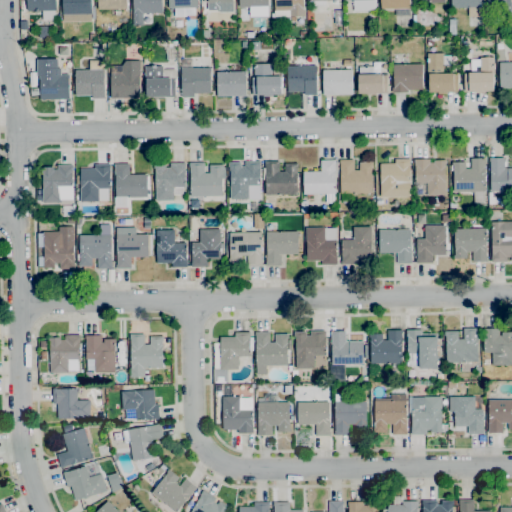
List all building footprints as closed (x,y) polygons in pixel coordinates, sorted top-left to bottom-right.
[(42,19),(42,11),(27,11),(26,0),(56,0),(56,10),(54,10),(54,19),(42,19)] [(62,21),(62,0),(91,0),(91,14),(90,14),(90,21),(62,21)] [(98,9),(97,0),(126,0),(126,9),(98,9)] [(142,25),(133,25),(132,0),(161,0),(161,12),(142,13),(142,25)] [(194,17),(174,17),(174,8),(168,8),(168,0),(197,0),(198,7),(194,7),(194,17)] [(208,10),(208,2),(203,2),(203,0),(232,0),(233,12),(218,12),(218,10),(208,10)] [(249,17),(249,7),(239,7),(238,0),(268,0),(268,7),(267,7),(267,17),(249,17)] [(289,18),(274,18),(274,0),(304,0),(304,16),(289,16),(289,18)] [(353,11),(353,0),(375,0),(375,10),(353,11)] [(380,9),(380,0),(409,0),(409,8),(380,9)] [(451,8),(451,0),(480,0),(480,7),(451,8)] [(511,15),(504,16),(503,2),(486,3),(486,0),(511,0),(511,15)] [(448,35),(448,19),(457,19),(457,35),(448,35)] [(20,29),(19,21),(27,20),(27,29),(20,29)] [(38,37),(38,26),(47,26),(50,28),(50,37),(38,37)] [(202,38),(202,30),(209,30),(209,31),(216,31),(216,35),(209,35),(209,37),(202,38)] [(424,44),(424,39),(433,38),(433,36),(438,36),(438,40),(433,40),(433,43),(424,44)] [(250,49),(250,42),(259,41),(259,49),(250,49)] [(437,94),(437,92),(429,92),(429,74),(427,75),(426,53),(442,53),(442,55),(450,55),(450,65),(442,66),(442,73),(458,72),(458,91),(445,92),(446,94),(437,94)] [(391,92),(391,87),(393,87),(392,64),(395,64),(395,56),(401,56),(402,64),(421,64),(422,92),(391,92)] [(485,93),(475,93),(475,91),(463,91),(463,73),(479,73),(479,57),(493,57),(493,91),(485,91),(485,93)] [(40,99),(39,76),(36,76),(36,59),(57,59),(57,68),(60,68),(60,75),(68,74),(69,98),(40,99)] [(92,99),(92,95),(75,95),(75,90),(72,90),(71,83),(75,83),(74,70),(89,70),(89,60),(104,60),(104,99),(92,99)] [(110,98),(110,66),(121,66),(125,61),(139,61),(139,78),(140,98),(110,98)] [(511,88),(499,88),(499,62),(511,62),(511,88)] [(263,96),(263,95),(252,95),(252,77),(254,77),(254,64),(271,64),(271,74),(273,74),(273,70),(280,70),(280,95),(272,95),(272,96),(263,96)] [(154,99),(154,96),(146,97),(146,79),(145,79),(145,66),(162,66),(162,70),(175,70),(175,97),(163,97),(163,99),(154,99)] [(316,95),(304,95),(304,92),(287,92),(287,66),(316,66),(316,95)] [(376,95),(366,95),(366,94),(358,94),(357,67),(372,66),(372,74),(387,74),(387,93),(376,93),(376,95)] [(182,96),(181,68),(210,68),(211,93),(193,94),(193,96),(182,96)] [(323,95),(322,70),(351,69),(352,94),(323,95)] [(216,97),(216,72),(245,71),(246,96),(216,97)] [(30,86),(29,73),(36,72),(37,85),(30,86)] [(490,191),(489,157),(503,157),(503,168),(511,167),(511,189),(502,189),(502,191),(490,191)] [(410,195),(380,196),(379,163),(394,163),(394,159),(409,158),(410,195)] [(473,203),(473,193),(469,193),(469,191),(453,192),(452,175),(449,175),(449,169),(452,168),(452,165),(451,165),(451,161),(464,161),(465,168),(470,168),(470,158),(485,158),(485,162),(484,162),(485,186),(484,186),(484,202),(473,203)] [(445,195),(426,195),(426,183),(415,183),(414,162),(413,162),(413,159),(429,159),(429,163),(434,163),(433,160),(445,160),(445,180),(445,195)] [(325,203),(325,194),(303,195),(302,172),(320,171),(320,160),(335,160),(335,193),(333,193),(333,203),(325,203)] [(372,193),(340,194),(340,170),(339,170),(339,160),(353,160),(353,171),(359,171),(359,162),(372,162),(372,193)] [(259,199),(230,199),(230,167),(228,167),(228,162),(240,162),(240,166),(244,166),(244,162),(259,161),(259,199)] [(265,195),(265,180),(262,180),(262,168),(264,168),(264,161),(278,161),(278,172),(284,172),(284,164),(297,163),(297,168),(296,168),(297,195),(265,195)] [(190,196),(190,174),(189,174),(188,163),(203,162),(203,173),(209,173),(209,165),(222,165),(222,167),(224,167),(224,179),(221,179),(222,196),(190,196)] [(115,197),(115,175),(114,175),(114,164),(129,163),(129,175),(145,175),(146,197),(115,197)] [(155,200),(155,168),(153,168),(153,165),(165,165),(165,168),(169,167),(169,163),(184,163),(185,187),(182,187),(182,195),(172,195),(173,200),(155,200)] [(98,201),(80,202),(79,169),(94,169),(94,164),(109,164),(109,188),(97,188),(98,201)] [(42,202),(41,170),(41,167),(53,167),(53,169),(57,169),(57,165),(71,165),(72,198),(60,199),(60,202),(42,202)] [(491,262),(490,222),(511,221),(511,261),(510,261),(510,257),(506,257),(506,262),(491,262)] [(416,263),(416,238),(424,238),(424,225),(444,224),(445,250),(448,250),(448,255),(432,255),(432,262),(416,263)] [(59,269),(59,262),(53,262),(54,268),(43,268),(42,232),(58,231),(58,227),(73,227),(74,269),(59,269)] [(340,264),(340,261),(342,260),(341,240),(352,239),(352,227),(370,227),(370,247),(371,246),(372,262),(360,262),(360,259),(356,260),(356,264),(340,264)] [(321,265),(321,260),(306,260),(305,228),(335,228),(336,264),(321,265)] [(471,261),(471,252),(466,252),(466,258),(454,258),(453,228),(485,228),(486,261),(471,261)] [(190,267),(190,256),(191,256),(191,243),(199,242),(199,230),(220,229),(220,243),(223,243),(223,251),(220,251),(220,258),(206,259),(207,266),(190,267)] [(171,267),(171,262),(155,262),(155,230),(173,230),(174,243),(186,243),(186,267),(171,267)] [(396,264),(396,252),(378,253),(378,230),(410,230),(410,247),(411,247),(411,263),(396,264)] [(265,266),(265,254),(266,254),(266,232),(297,231),(297,254),(280,254),(280,265),(265,266)] [(247,266),(247,255),(242,255),(242,259),(240,259),(240,264),(227,264),(227,259),(229,259),(228,238),(225,238),(225,233),(228,233),(260,232),(260,258),(261,258),(262,266),(247,266)] [(111,268),(96,268),(96,258),(91,258),(91,266),(77,266),(77,262),(79,262),(79,260),(76,260),(76,249),(79,249),(78,235),(111,234),(111,268)] [(117,268),(116,235),(147,234),(148,256),(129,257),(130,268),(117,268)] [(466,362),(462,362),(462,361),(445,361),(445,336),(444,336),(443,331),(457,331),(457,339),(463,339),(463,328),(477,328),(477,333),(477,361),(466,361),(466,362)] [(511,365),(492,365),(491,351),(483,352),(483,328),(498,328),(498,335),(501,335),(501,332),(511,332),(511,335),(511,336),(511,338),(511,365)] [(437,368),(418,369),(418,365),(406,365),(406,354),(412,354),(407,354),(406,351),(406,348),(406,333),(405,333),(405,329),(421,329),(421,337),(437,336),(437,341),(436,341),(437,361),(438,361),(438,363),(437,363),(437,368)] [(402,371),(392,371),(392,363),(390,363),(390,364),(386,364),(386,363),(370,363),(369,337),(368,337),(368,334),(375,334),(375,333),(380,332),(380,334),(381,334),(381,340),(387,340),(387,330),(401,330),(402,371)] [(313,368),(295,368),(295,337),(293,337),(293,331),(305,331),(305,335),(309,335),(309,331),(324,331),(325,355),(316,356),(316,355),(313,355),(313,368)] [(362,364),(331,365),(331,361),(331,358),(331,345),(330,335),(330,331),(345,331),(345,341),(362,341),(362,364)] [(238,369),(213,369),(213,342),(219,342),(219,336),(234,336),(234,332),(250,332),(250,336),(249,336),(249,337),(252,337),(252,346),(249,347),(249,356),(247,356),(247,362),(239,362),(239,356),(238,356),(238,369)] [(266,375),(256,375),(256,361),(254,361),(254,342),(255,342),(255,335),(254,335),(254,332),(269,332),(269,342),(274,342),(274,334),(288,334),(288,338),(287,338),(287,364),(266,365),(266,375)] [(134,377),(134,375),(130,375),(129,334),(143,334),(144,345),(149,344),(149,336),(163,336),(163,341),(161,341),(162,367),(144,368),(144,377),(134,377)] [(50,373),(49,337),(60,337),(60,340),(64,340),(64,335),(78,335),(79,359),(78,359),(78,370),(67,371),(67,373),(50,373)] [(94,372),(94,370),(87,370),(86,359),(85,359),(85,336),(100,335),(100,342),(103,342),(103,339),(115,339),(115,347),(114,347),(114,371),(94,372)] [(466,371),(465,365),(473,363),(474,369),(466,371)] [(284,394),(283,385),(290,385),(291,393),(284,394)] [(57,418),(56,403),(52,403),(52,389),(76,388),(76,400),(89,400),(89,418),(57,418)] [(135,420),(135,418),(125,419),(124,409),(121,409),(120,391),(153,389),(154,404),(158,404),(159,419),(135,420)] [(271,435),(256,435),(256,432),(257,432),(257,429),(256,429),(255,402),(258,402),(258,398),(263,398),(263,394),(277,393),(277,402),(289,402),(289,432),(277,432),(276,425),(271,425),(271,435)] [(348,435),(333,435),(333,431),(334,431),(334,401),(334,394),(344,394),(344,401),(365,401),(366,432),(353,432),(353,424),(348,424),(348,435)] [(253,433),(237,433),(237,430),(222,430),(222,396),(242,396),(242,398),(250,398),(250,409),(252,409),(252,430),(253,430),(253,433)] [(425,434),(410,434),(410,430),(411,430),(411,416),(410,416),(410,413),(411,413),(411,409),(422,409),(422,397),(440,396),(440,426),(442,426),(442,432),(430,433),(429,430),(425,430),(425,434)] [(483,434),(467,434),(467,426),(453,426),(453,412),(448,412),(448,396),(474,396),(474,409),(482,409),(482,430),(483,430),(483,434)] [(502,433),(487,433),(487,429),(487,421),(487,400),(511,399),(511,429),(507,429),(507,423),(502,423),(502,433)] [(405,434),(391,434),(391,424),(386,424),(386,432),(374,432),(373,401),(405,400),(405,434)] [(329,435),(315,435),(315,425),(297,425),(296,402),(329,401),(329,435)] [(60,468),(56,454),(66,451),(61,434),(64,433),(62,426),(71,423),(73,431),(83,428),(92,458),(60,468)] [(132,461),(129,442),(123,443),(121,430),(159,424),(162,437),(151,439),(154,457),(132,461)] [(147,471),(145,467),(151,463),(154,468),(147,471)] [(74,500),(70,485),(67,486),(63,472),(85,466),(88,478),(101,474),(105,491),(74,500)] [(175,511),(157,511),(154,509),(160,501),(150,493),(167,472),(165,471),(168,469),(179,478),(175,482),(178,486),(184,478),(196,488),(194,491),(193,490),(175,511)] [(112,492),(106,476),(117,472),(123,486),(112,492)] [(224,511),(190,511),(201,494),(200,494),(202,490),(215,498),(213,502),(217,504),(219,501),(228,506),(224,511)] [(190,510),(185,507),(192,496),(197,499),(190,510)] [(387,511),(382,511),(382,509),(387,509),(387,504),(392,504),(392,496),(402,496),(402,501),(418,501),(418,504),(417,505),(417,511),(387,511)] [(490,511),(458,511),(458,505),(458,500),(473,499),(473,511),(490,510),(490,511)] [(511,511),(511,499),(511,500),(511,506),(498,507),(497,511),(511,511)] [(422,511),(422,504),(421,504),(421,500),(436,500),(436,504),(441,504),(441,500),(453,500),(453,505),(451,505),(451,511),(422,511)] [(94,511),(106,501),(117,511),(94,511)] [(302,511),(273,511),(273,506),(272,506),(272,502),(289,501),(289,509),(302,509),(302,511)] [(328,511),(328,501),(343,501),(343,505),(342,505),(343,511),(328,511)] [(377,511),(347,511),(347,505),(347,502),(362,501),(362,505),(366,505),(366,503),(378,503),(378,506),(379,506),(379,510),(377,510),(377,511)] [(238,511),(238,506),(253,506),(253,502),(269,502),(269,506),(268,506),(268,511),(238,511)]
